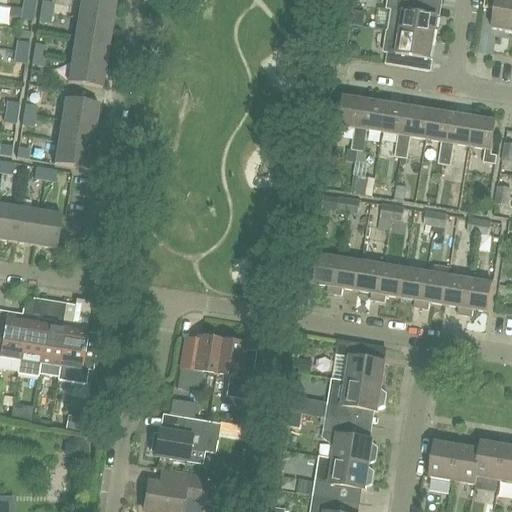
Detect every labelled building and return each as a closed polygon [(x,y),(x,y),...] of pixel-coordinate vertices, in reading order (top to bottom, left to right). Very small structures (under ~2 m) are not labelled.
[(22,11),(34,13),(36,2),(24,0),(22,11)] [(112,25),(115,3),(100,0),(97,0),(80,0),(77,19),(112,25)] [(434,40),(437,18),(419,15),(420,5),(396,1),(388,0),(386,11),(391,11),(388,32),(399,34),(434,40)] [(511,33),(511,0),(485,0),(483,9),(495,11),(492,30),(511,33)] [(41,3),(40,13),(52,15),(67,17),(69,6),(53,3),(53,5),(41,3)] [(21,19),(22,12),(12,10),(10,17),(21,19)] [(32,23),(34,13),(22,11),(22,12),(21,19),(20,21),(32,23)] [(50,26),(52,15),(40,13),(38,24),(50,26)] [(108,46),(112,25),(77,19),(74,40),(108,46)] [(430,62),(434,40),(399,34),(396,55),(387,54),(385,66),(410,70),(412,59),(430,62)] [(105,67),(108,46),(74,40),(70,62),(105,67)] [(15,53),(27,55),(29,45),(17,43),(15,53)] [(33,56),(45,58),(47,48),(34,46),(33,56)] [(359,61),(361,54),(355,47),(348,46),(346,59),(359,61)] [(26,66),(27,55),(15,53),(14,64),(26,66)] [(43,68),(45,58),(33,56),(31,67),(43,68)] [(101,89),(105,67),(70,62),(67,84),(101,89)] [(41,107),(57,108),(58,92),(42,91),(41,107)] [(358,153),(366,102),(343,99),(339,127),(355,130),(351,152),(358,153)] [(95,128),(99,106),(64,101),(61,122),(95,128)] [(383,135),(387,106),(366,102),(358,153),(364,154),(367,132),(383,135)] [(8,103),(6,114),(17,116),(19,105),(8,103)] [(23,117),(35,119),(37,108),(25,106),(23,117)] [(401,160),(409,109),(387,106),(383,135),(398,137),(395,159),(401,160)] [(426,142),(431,113),(409,109),(401,160),(407,161),(411,139),(426,142)] [(444,167),(452,116),(431,113),(426,142),(442,144),(438,166),(444,167)] [(17,116),(6,114),(4,124),(16,126),(17,116)] [(470,149),(474,120),(452,116),(444,167),(451,168),(454,146),(470,149)] [(33,129),(35,119),(23,117),(21,127),(33,129)] [(492,152),(497,123),(474,120),(470,149),(485,151),(483,164),(495,166),(497,157),(491,156),(492,152)] [(92,149),(95,128),(61,122),(57,144),(92,149)] [(88,171),(92,149),(57,144),(53,166),(73,169),(88,171)] [(12,148),(0,146),(0,148),(0,156),(10,159),(12,148)] [(29,151),(17,149),(16,159),(27,161),(29,151)] [(511,154),(504,154),(502,163),(511,164),(511,154)] [(3,164),(1,175),(12,177),(14,166),(3,164)] [(33,180),(44,182),(46,171),(35,169),(33,180)] [(46,171),(44,182),(54,184),(56,173),(46,171)] [(367,198),(369,186),(364,179),(357,178),(354,196),(367,198)] [(496,197),(509,199),(510,190),(498,188),(496,197)] [(508,208),(509,199),(496,197),(495,206),(508,208)] [(348,214),(350,201),(339,199),(337,212),(348,214)] [(361,203),(350,201),(348,214),(359,215),(361,203)] [(0,241),(12,244),(18,209),(0,206),(0,241)] [(380,219),(391,221),(393,208),(382,207),(380,219)] [(393,208),(391,221),(402,223),(404,210),(393,208)] [(33,247),(39,213),(18,209),(12,244),(33,247)] [(55,251),(61,216),(39,213),(33,247),(55,251)] [(423,226),(434,228),(436,216),(425,214),(423,226)] [(436,216),(434,228),(445,230),(447,217),(436,216)] [(467,233),(478,235),(480,223),(469,221),(467,233)] [(480,223),(478,235),(489,237),(491,224),(480,223)] [(334,296),(340,261),(317,257),(313,286),(328,288),(327,295),(334,296)] [(357,293),(362,264),(340,261),(334,296),(342,297),(343,290),(357,293)] [(378,303),(383,268),(362,264),(357,293),(371,295),(370,302),(378,303)] [(400,300),(405,271),(383,268),(378,303),(385,304),(386,297),(400,300)] [(421,310),(427,275),(405,271),(400,300),(415,302),(414,309),(421,310)] [(444,307),(448,278),(427,275),(421,310),(428,311),(430,305),(444,307)] [(465,317),(470,282),(448,278),(444,307),(458,309),(457,316),(465,317)] [(488,314),(493,285),(470,282),(465,317),(472,318),(473,312),(488,314)] [(24,299),(22,311),(33,313),(35,300),(24,299)] [(62,318),(73,319),(75,307),(64,305),(62,318)] [(39,365),(46,327),(31,325),(33,313),(22,311),(21,316),(20,323),(25,324),(18,372),(17,372),(17,373),(38,377),(38,375),(39,365)] [(20,323),(21,316),(15,315),(14,322),(5,321),(2,335),(0,334),(0,369),(17,372),(18,372),(25,324),(20,323)] [(66,331),(71,331),(72,324),(73,319),(62,318),(60,330),(46,327),(39,365),(38,375),(57,378),(58,379),(66,331)] [(87,327),(72,324),(71,331),(66,331),(58,379),(57,378),(57,380),(84,384),(86,370),(92,371),(97,341),(85,339),(87,327)] [(215,376),(221,343),(197,339),(194,361),(182,359),(178,384),(177,390),(190,392),(191,386),(200,387),(202,374),(215,376)] [(382,389),(386,364),(360,360),(363,346),(338,342),(332,381),(346,384),(346,383),(382,389)] [(253,371),(241,369),(245,347),(221,343),(215,376),(228,378),(226,392),(235,393),(234,400),(248,402),(253,371)] [(308,375),(310,363),(301,362),(299,373),(308,375)] [(386,396),(381,391),(382,389),(346,383),(346,384),(332,381),(325,420),(350,424),(352,410),(378,414),(378,410),(385,408),(386,396)] [(181,416),(183,404),(171,402),(169,414),(181,416)] [(30,423),(32,409),(23,407),(20,422),(30,423)] [(84,433),(86,420),(70,418),(68,430),(82,432),(84,433)] [(220,426),(209,424),(182,419),(180,435),(158,432),(157,436),(153,435),(150,453),(154,454),(153,458),(187,463),(189,451),(215,456),(220,426)] [(369,467),(373,442),(348,438),(350,424),(325,420),(322,440),(335,449),(333,461),(369,467)] [(247,429),(234,427),(232,440),(245,442),(247,429)] [(452,483),(458,448),(435,444),(429,479),(452,483)] [(499,482),(505,448),(481,444),(480,452),(476,479),(477,479),(499,482)] [(476,479),(480,452),(458,448),(452,483),(476,487),(477,479),(476,479)] [(511,484),(511,448),(505,448),(499,482),(511,484)] [(372,486),(374,474),(368,469),(369,467),(333,461),(323,459),(321,473),(317,472),(313,498),(337,502),(340,488),(365,492),(365,488),(372,486)] [(145,511),(180,511),(182,502),(215,507),(218,483),(177,477),(175,489),(148,485),(143,511),(145,511)] [(335,511),(337,502),(313,498),(310,511),(335,511)]
